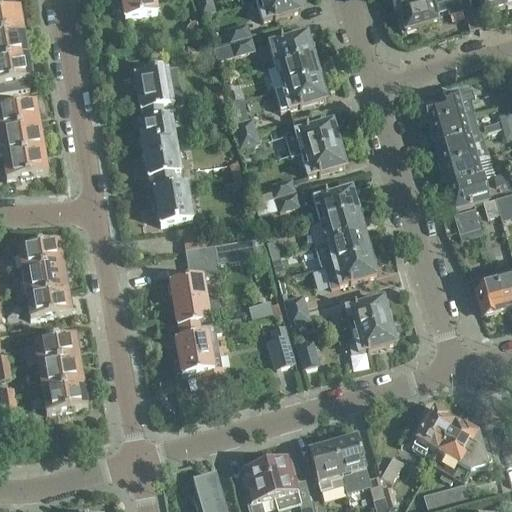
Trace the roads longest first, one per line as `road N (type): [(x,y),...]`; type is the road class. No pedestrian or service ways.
road 1 (residential): [(138,463),(458,367)]
road 2 (residential): [(458,367),(374,85)]
road 3 (residential): [(138,463),(97,214)]
road 4 (residential): [(97,214),(58,0)]
road 5 (residential): [(374,85),(511,47)]
road 6 (residential): [(0,491),(30,492),(138,463)]
